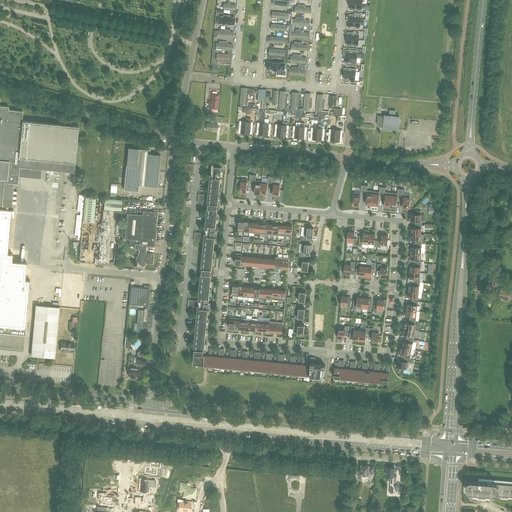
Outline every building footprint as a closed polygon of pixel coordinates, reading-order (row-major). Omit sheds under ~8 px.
[(349,14),(349,21),(360,22),(361,15),(359,15),(359,13),(354,12),(354,15),(349,14)] [(235,16),(218,15),(217,23),(234,24),(235,16)] [(270,49),(269,56),(284,57),(285,50),(270,49)] [(241,87),(240,103),(247,104),(248,88),(241,87)] [(266,89),(259,89),(258,100),(265,100),(266,89)] [(212,93),(210,108),(218,108),(219,94),(212,93)] [(17,184),(18,177),(18,169),(19,168),(42,170),(73,173),(78,126),(21,121),(22,111),(11,110),(7,110),(8,107),(0,106),(0,345),(24,348),(30,279),(25,279),(27,262),(12,261),(12,254),(7,253),(10,215),(13,215),(13,210),(11,209),(12,204),(11,204),(2,203),(3,184),(4,183),(13,183),(17,184)] [(396,110),(385,116),(384,118),(382,117),(381,117),(379,119),(378,127),(383,127),(383,128),(398,129),(399,117),(396,110)] [(138,149),(128,148),(124,189),(138,190),(138,185),(157,187),(160,155),(146,154),(147,149),(138,149)] [(184,172),(193,173),(194,164),(190,164),(185,164),(184,172)] [(202,270),(202,273),(211,274),(213,257),(215,257),(213,256),(215,237),(217,238),(217,237),(215,237),(217,218),(219,218),(217,217),(219,196),(221,196),(219,195),(220,179),(222,179),(222,178),(220,178),(221,167),(214,167),(214,165),(212,165),(211,170),(208,203),(208,210),(202,270)] [(261,182),(262,182),(262,181),(256,180),(256,175),(253,175),(252,181),(255,181),(254,193),(260,194),(261,182)] [(268,183),(271,183),(271,176),(268,176),(268,182),(262,182),(261,182),(260,194),(267,195),(268,183)] [(273,195),(279,196),(280,182),(274,182),(275,177),(271,176),(271,183),(274,183),(273,195)] [(241,179),(241,183),(240,185),(239,185),(239,188),(240,188),(240,192),(246,193),(247,179),(241,179)] [(366,204),(372,205),(373,191),(367,190),(368,185),(365,185),(364,192),(367,192),(366,204)] [(373,191),(372,205),(378,205),(379,193),(382,193),(383,187),(380,187),(379,192),(373,191)] [(386,187),(383,187),(382,193),(385,194),(384,206),(390,206),(392,192),(386,192),(386,187)] [(398,195),(401,195),(401,189),(398,188),(397,193),(392,192),(390,206),(397,207),(398,195)] [(405,189),(401,189),(401,195),(404,195),(402,208),(409,208),(410,194),(404,194),(405,189)] [(361,193),(354,192),(354,198),(353,198),(352,202),(353,202),(353,205),(359,206),(361,193)] [(207,194),(203,194),(198,194),(198,202),(206,203),(207,194)] [(95,197),(84,196),(82,221),(93,222),(95,197)] [(122,199),(105,198),(104,209),(121,211),(122,199)] [(125,238),(135,239),(140,239),(139,245),(140,245),(146,245),(154,246),(157,212),(142,211),(142,214),(127,212),(125,238)] [(415,224),(422,224),(421,220),(421,214),(421,211),(415,211),(415,214),(410,215),(411,221),(415,221),(415,224)] [(411,234),(421,234),(421,228),(422,228),(422,224),(415,224),(415,228),(411,228),(411,234)] [(313,237),(314,228),(305,227),(304,236),(302,236),(302,240),(308,240),(308,237),(313,237)] [(348,231),(347,242),(353,243),(353,245),(356,245),(357,239),(354,238),(354,231),(348,231)] [(195,232),(194,237),(194,241),(203,241),(203,233),(200,232),(195,232)] [(368,244),(369,233),(363,232),(363,239),(359,239),(359,246),(362,247),(362,244),(368,244)] [(375,233),(369,233),(368,244),(368,243),(374,244),(374,247),(377,247),(378,241),(374,240),(375,233)] [(381,241),(378,241),(377,247),(381,247),(381,246),(387,246),(388,235),(382,234),(381,241)] [(415,244),(422,244),(422,240),(421,240),(421,234),(411,234),(411,240),(415,240),(415,244)] [(302,243),(301,253),(299,253),(299,256),(305,257),(306,254),(310,254),(310,251),(312,251),(312,245),(311,245),(311,244),(302,243)] [(140,245),(139,245),(136,244),(135,249),(139,250),(138,256),(140,256),(139,265),(144,265),(145,262),(148,262),(148,263),(152,264),(153,253),(149,253),(149,256),(145,256),(146,245),(140,245)] [(422,244),(415,244),(415,247),(411,247),(410,253),(421,253),(421,247),(422,247),(422,244)] [(415,263),(421,263),(421,259),(421,253),(410,253),(410,259),(415,259),(415,263)] [(367,260),(366,264),(365,276),(371,276),(372,270),(375,270),(376,263),(372,262),(372,261),(368,261),(368,260),(367,260)] [(351,263),(345,262),(344,274),(350,274),(351,268),(354,268),(355,262),(351,261),(351,263)] [(359,275),(365,276),(366,264),(360,264),(361,262),(357,262),(357,268),(360,269),(359,275)] [(410,272),(420,272),(420,267),(421,267),(421,263),(415,263),(415,266),(410,266),(410,272)] [(183,273),(184,268),(184,265),(176,264),(175,273),(183,273)] [(386,278),(387,266),(381,266),(381,264),(378,264),(377,270),(380,270),(380,277),(386,278)] [(414,278),(414,282),(420,282),(420,278),(420,272),(410,272),(409,278),(414,278)] [(206,328),(207,322),(208,309),(210,310),(210,309),(208,309),(210,288),(212,288),(210,287),(211,274),(202,273),(201,275),(194,351),(194,355),(193,364),(205,365),(208,365),(209,355),(206,355),(206,350),(204,350),(206,329),(208,329),(208,328),(206,328)] [(409,285),(408,291),(418,292),(419,286),(420,286),(420,282),(414,282),(413,285),(409,285)] [(130,286),(129,304),(146,305),(146,301),(149,301),(150,286),(145,285),(145,288),(130,286)] [(499,297),(504,298),(503,300),(504,300),(506,301),(507,300),(508,299),(510,292),(504,291),(505,289),(500,288),(500,290),(496,289),(495,294),(499,295),(499,297)] [(418,297),(418,292),(408,291),(408,297),(412,297),(412,301),(418,301),(418,297)] [(351,303),(348,303),(348,296),(342,295),(341,307),(347,307),(347,309),(350,309),(351,303)] [(357,303),(353,303),(353,309),(356,310),(356,308),(362,309),(363,297),(357,297),(357,303)] [(369,298),(363,297),(362,309),(368,309),(368,311),(371,311),(372,305),(368,304),(369,298)] [(386,304),(387,299),(378,298),(377,305),(374,305),(373,312),(377,313),(377,310),(383,311),(384,304),(386,304)] [(188,299),(188,304),(188,308),(196,309),(197,300),(194,300),(188,299)] [(407,304),(406,309),(416,311),(417,305),(418,305),(418,301),(412,301),(411,304),(407,304)] [(295,317),(304,318),(305,308),(300,308),(301,305),(295,304),(294,308),(296,308),(295,317)] [(31,356),(40,357),(55,358),(60,307),(35,305),(31,356)] [(146,327),(148,308),(144,308),(144,311),(139,310),(137,331),(141,331),(142,325),(143,325),(143,327),(146,327)] [(416,316),(416,311),(406,309),(405,315),(410,316),(409,319),(416,320),(416,317),(416,316)] [(404,322),(403,328),(415,330),(416,324),(415,324),(416,320),(409,319),(409,323),(404,322)] [(297,334),(304,335),(304,325),(301,325),(300,325),(300,321),(294,321),(294,325),(293,334),(297,334)] [(339,327),(338,338),(344,339),(345,335),(348,335),(349,326),(345,326),(345,327),(339,327)] [(359,340),(360,329),(354,328),(355,326),(351,326),(350,332),(354,333),(353,340),(359,340)] [(366,334),(369,334),(370,328),(366,328),(366,329),(360,329),(359,340),(365,341),(366,334)] [(370,328),(369,334),(372,334),(372,341),(378,342),(379,330),(373,330),(373,328),(370,328)] [(414,336),(415,330),(403,328),(402,334),(407,335),(406,338),(414,340),(413,339),(413,336),(414,336)] [(401,341),(400,347),(411,349),(413,343),(414,340),(406,338),(406,342),(401,341)] [(168,343),(167,352),(176,352),(177,344),(172,344),(168,343)] [(410,355),(411,349),(400,347),(399,353),(403,354),(403,357),(410,359),(411,355),(410,355)] [(311,365),(310,375),(313,375),(312,378),(322,379),(323,379),(324,379),(325,379),(326,375),(324,375),(325,365),(315,364),(315,362),(314,362),(314,361),(315,361),(315,360),(315,358),(314,357),(314,358),(314,360),(311,360),(312,357),(311,357),(311,360),(311,362),(310,362),(310,365),(311,365)] [(410,359),(403,357),(402,361),(398,360),(396,366),(407,368),(409,362),(408,362),(409,358),(410,359)] [(374,465),(368,465),(368,464),(368,463),(367,463),(366,463),(366,464),(365,464),(365,465),(361,465),(361,470),(360,470),(359,477),(360,477),(361,478),(368,479),(369,475),(369,474),(374,474),(374,465)] [(146,467),(145,473),(151,474),(151,475),(157,476),(157,475),(158,469),(161,469),(161,465),(151,464),(150,467),(147,467),(146,467)] [(185,468),(185,470),(189,471),(189,475),(191,475),(190,479),(191,479),(199,480),(199,479),(201,480),(201,473),(202,470),(201,470),(190,469),(190,468),(185,468)] [(225,472),(224,480),(229,480),(229,481),(232,481),(234,481),(234,484),(249,486),(249,481),(242,480),(238,480),(238,474),(238,473),(233,473),(233,472),(230,472),(230,473),(225,472)] [(101,484),(104,484),(104,488),(107,488),(107,489),(111,490),(111,489),(112,489),(112,485),(112,484),(112,482),(113,478),(112,478),(107,477),(108,474),(102,474),(101,484)] [(140,480),(140,491),(147,491),(147,487),(148,485),(155,485),(155,482),(155,481),(154,481),(154,480),(144,479),(144,480),(140,480)] [(311,481),(311,488),(324,490),(325,479),(319,479),(319,482),(311,481)] [(511,495),(511,483),(472,480),(471,480),(470,480),(469,480),(468,481),(467,482),(466,482),(466,483),(466,484),(465,485),(465,486),(465,487),(466,488),(466,489),(466,490),(467,490),(468,491),(469,492),(470,492),(486,493),(511,495)] [(181,484),(181,490),(185,490),(184,495),(195,496),(195,493),(196,493),(196,489),(195,489),(195,488),(193,488),(189,488),(189,484),(187,484),(181,484)] [(227,492),(227,496),(228,496),(227,500),(232,500),(233,500),(235,500),(236,496),(240,496),(240,490),(242,490),(242,486),(233,485),(232,489),(228,488),(228,492),(227,492)] [(98,492),(98,499),(102,499),(101,503),(112,504),(112,501),(114,501),(114,497),(113,497),(113,496),(111,496),(106,496),(106,492),(98,492)] [(135,496),(134,504),(139,505),(139,507),(145,507),(145,505),(147,505),(147,500),(151,501),(151,494),(143,494),(143,497),(138,497),(135,496)] [(177,499),(177,502),(179,502),(178,510),(190,511),(191,503),(183,502),(183,499),(177,499)]
